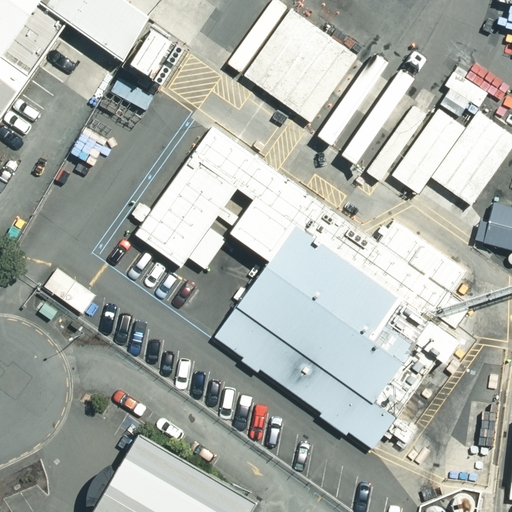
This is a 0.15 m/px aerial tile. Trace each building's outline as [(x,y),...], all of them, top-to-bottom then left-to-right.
[(149,14),(128,0),(0,0),(0,106),(63,18),(118,57),(149,14)] [(355,55),(289,8),(241,74),(308,122),(355,55)] [(182,50),(144,26),(121,62),(160,85),(182,50)] [(436,108),(389,174),(416,193),(428,176),(469,205),(511,145),(511,135),(476,109),(463,127),(436,108)] [(390,216),(373,239),(211,123),(131,234),(177,267),(186,254),(202,266),(221,238),(204,226),(233,186),(251,199),(227,232),(267,260),(212,336),(369,448),(434,357),(441,362),(457,341),(449,335),(470,307),(450,293),(466,270),(390,216)] [(478,221),(473,240),(511,250),(511,206),(491,201),(485,223),(478,221)] [(499,264),(479,251),(468,268),(489,281),(499,264)] [(77,288),(58,275),(45,294),(64,307),(77,288)] [(497,404),(467,401),(462,442),(492,445),(497,404)] [(242,511),(249,502),(132,435),(87,511),(242,511)]
